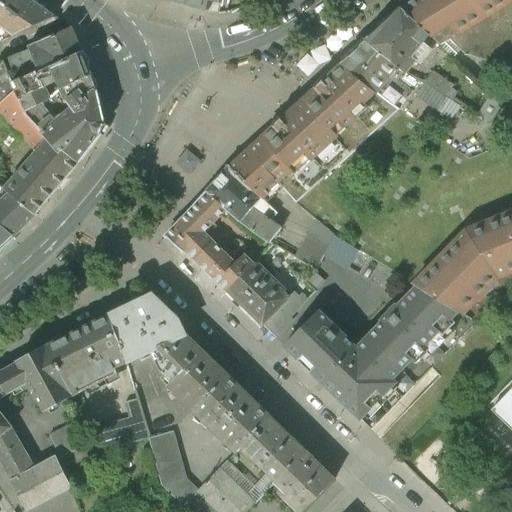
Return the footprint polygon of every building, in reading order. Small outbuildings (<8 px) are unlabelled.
[(57,17),(32,0),(29,0),(18,16),(11,11),(0,25),(15,35),(57,17)] [(0,0),(0,24),(0,25),(11,11),(18,16),(29,0),(0,0)] [(164,0),(164,3),(206,15),(209,5),(220,8),(221,0),(164,0)] [(511,0),(405,0),(401,2),(429,32),(438,28),(449,21),(456,33),(509,0),(511,0)] [(401,2),(368,38),(398,64),(407,70),(408,71),(429,44),(422,39),(429,32),(401,2)] [(0,42),(15,35),(0,25),(0,42)] [(28,47),(39,73),(83,52),(72,28),(28,47)] [(361,101),(398,64),(368,38),(332,71),(361,101)] [(58,80),(62,89),(92,75),(83,52),(39,73),(45,84),(58,80)] [(0,105),(16,91),(14,85),(3,60),(0,63),(0,105)] [(384,124),(414,94),(398,82),(407,70),(398,64),(361,101),(384,124)] [(301,205),(384,124),(361,101),(332,71),(313,89),(309,94),(280,123),(274,128),(249,152),(280,183),(301,205)] [(425,83),(445,96),(451,87),(453,85),(433,71),(425,83)] [(14,85),(16,91),(45,84),(39,73),(14,85)] [(97,91),(92,75),(62,89),(70,107),(54,119),(40,130),(50,140),(61,152),(64,150),(80,163),(101,136),(105,125),(97,91)] [(437,110),(446,97),(445,96),(425,83),(416,96),(437,110)] [(51,100),(45,84),(16,91),(26,112),(40,130),(54,119),(45,108),(42,104),(51,100)] [(459,93),(451,87),(445,96),(446,97),(453,101),(459,93)] [(0,105),(0,112),(38,152),(50,140),(40,130),(26,112),(16,91),(0,105)] [(491,94),(477,116),(485,121),(498,101),(491,94)] [(37,214),(80,163),(64,150),(61,152),(50,140),(38,152),(6,189),(10,192),(37,214)] [(280,183),(249,152),(228,173),(261,203),(280,183)] [(253,210),(261,203),(228,173),(207,194),(226,210),(241,223),(270,243),(281,230),(253,210)] [(0,202),(10,192),(6,189),(0,184),(0,202)] [(0,250),(17,237),(37,214),(10,192),(0,202),(0,250)] [(192,258),(211,239),(204,231),(226,210),(207,194),(168,238),(192,258)] [(499,278),(511,272),(511,212),(467,230),(499,278)] [(296,257),(317,267),(328,249),(336,235),(317,221),(296,257)] [(415,284),(464,314),(499,278),(467,230),(415,284)] [(244,253),(234,262),(211,239),(192,258),(227,290),(254,262),(244,253)] [(338,254),(328,249),(317,267),(305,281),(316,291),(328,279),(329,266),(338,254)] [(227,290),(261,324),(289,297),(254,262),(227,290)] [(319,312),(285,349),(357,421),(464,314),(415,284),(355,347),(319,312)] [(152,291),(108,312),(126,360),(151,348),(184,333),(177,315),(152,291)] [(261,324),(278,341),(293,324),(290,321),(307,301),(303,296),(299,300),(294,294),(289,297),(261,324)] [(108,312),(47,343),(73,394),(115,372),(112,366),(126,360),(108,312)] [(161,369),(172,380),(168,384),(192,408),(226,373),(202,349),(184,333),(151,348),(161,369)] [(44,409),(73,394),(47,343),(16,359),(18,363),(0,373),(0,384),(4,389),(5,391),(29,379),(44,409)] [(226,373),(192,408),(238,453),(244,446),(272,418),(226,373)] [(0,436),(12,428),(0,412),(0,392),(4,389),(0,384),(0,436)] [(511,511),(511,390),(492,411),(511,429),(511,511)] [(149,439),(138,400),(127,403),(131,418),(93,428),(100,452),(149,439)] [(244,446),(278,479),(305,451),(272,418),(244,446)] [(78,419),(49,432),(61,455),(85,444),(78,419)] [(12,428),(0,436),(0,460),(27,511),(71,487),(61,470),(56,458),(34,469),(12,428)] [(151,441),(163,485),(190,511),(246,511),(255,503),(221,470),(199,492),(187,480),(175,434),(151,441)] [(91,456),(85,444),(61,455),(56,458),(61,470),(91,456)] [(238,453),(221,470),(255,503),(278,479),(244,446),(238,453)] [(305,451),(278,479),(289,490),(283,496),(300,511),(301,511),(334,479),(305,451)]
